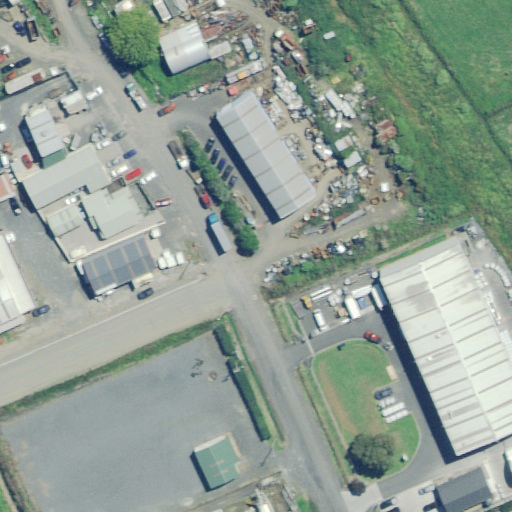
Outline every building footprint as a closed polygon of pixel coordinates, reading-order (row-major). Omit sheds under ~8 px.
[(198,41),(158,59),(169,84),(209,66),(198,41)] [(309,198),(241,95),(205,118),(273,222),(309,198)] [(55,149),(37,114),(13,127),(31,162),(55,149)] [(87,152),(15,189),(29,216),(80,190),(85,200),(106,189),(87,152)] [(0,199),(12,194),(4,174),(0,175),(0,199)] [(94,196),(75,206),(97,247),(134,228),(120,202),(102,211),(94,196)] [(72,209),(45,223),(53,240),(81,226),(72,209)] [(77,267),(90,299),(163,270),(150,238),(77,267)] [(478,283),(458,238),(380,271),(399,315),(422,370),(457,449),(511,425),(511,361),(502,338),(478,283)] [(0,324),(28,311),(0,251),(0,324)] [(238,460),(227,434),(194,449),(210,485),(239,473),(234,462),(238,460)] [(511,446),(485,457),(491,471),(511,462),(511,446)] [(450,511),(493,494),(480,464),(435,483),(447,511),(450,511)] [(135,511),(128,503),(117,511),(135,511)]
